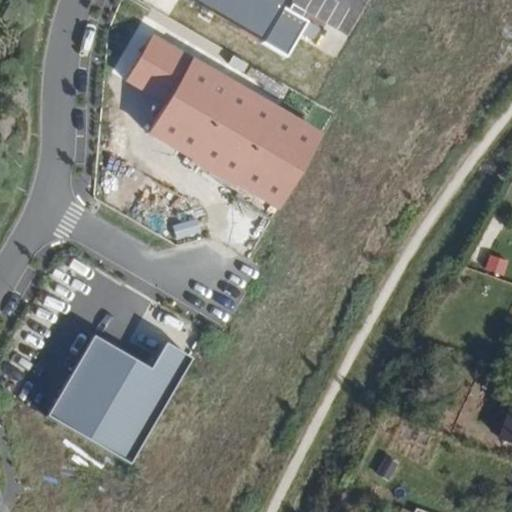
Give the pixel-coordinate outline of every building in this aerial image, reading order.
[(187,0),(258,41),(281,1),(280,0),(187,0)] [(323,135),(152,35),(124,83),(164,106),(146,136),(278,212),(323,135)] [(507,261),(490,255),(486,268),(503,274),(507,261)] [(148,368),(90,336),(46,415),(126,459),(185,354),(163,342),(148,368)] [(511,360),(511,352),(497,347),(494,357),(511,362),(511,360)] [(511,445),(511,394),(495,440),(511,445)]
